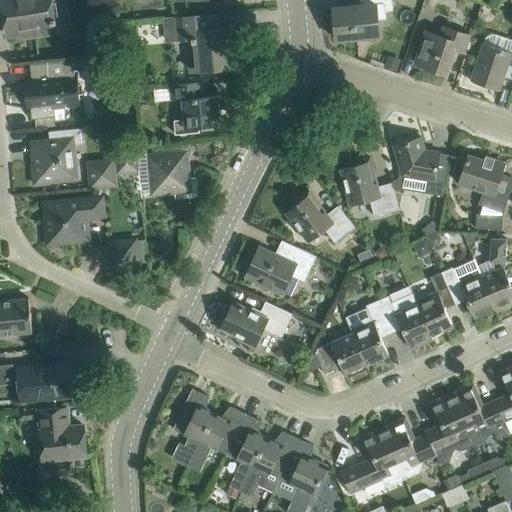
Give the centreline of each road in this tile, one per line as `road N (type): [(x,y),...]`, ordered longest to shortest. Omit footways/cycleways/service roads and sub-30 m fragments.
road 1 (residential): [(166,341),(301,405),(336,410),(511,334)]
road 2 (residential): [(172,329),(297,61)]
road 3 (residential): [(172,329),(12,245),(0,151)]
road 4 (residential): [(511,131),(297,61)]
road 5 (residential): [(124,511),(124,429),(166,341)]
